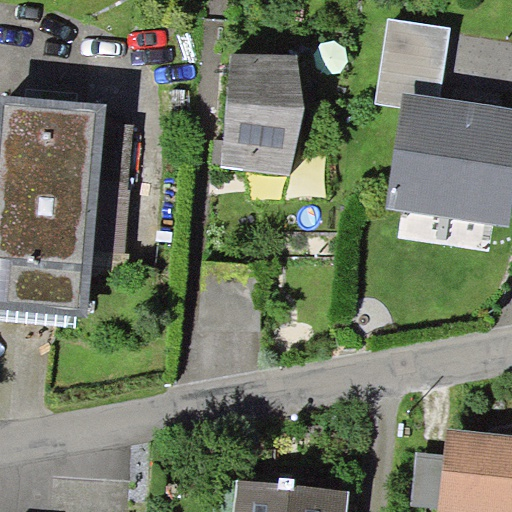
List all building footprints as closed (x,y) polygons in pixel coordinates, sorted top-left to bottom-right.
[(497,221),(511,127),(424,114),(436,35),(386,27),(374,107),(406,111),(393,206),(497,221)] [(293,62),(227,61),(217,172),(286,181),(300,116),(293,62)] [(123,191),(126,155),(128,130),(95,127),(96,118),(0,109),(0,310),(78,317),(89,188),(123,191)] [(237,269),(210,266),(204,332),(231,334),(237,269)] [(237,269),(231,334),(258,337),(264,271),(237,269)] [(511,511),(511,449),(486,447),(484,465),(444,460),(439,511),(511,511)] [(234,511),(338,511),(340,498),(288,492),(289,487),(276,486),(276,491),(237,487),(234,511)]
